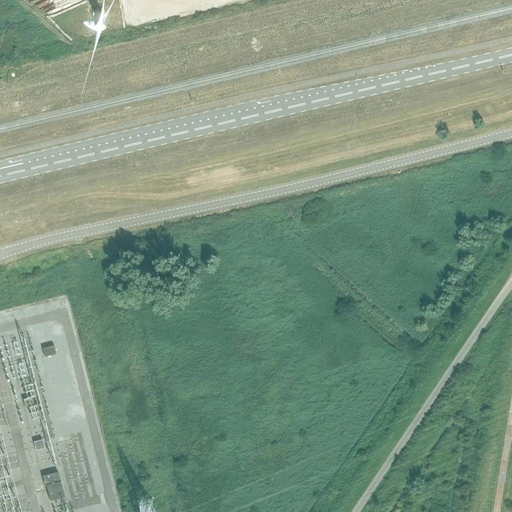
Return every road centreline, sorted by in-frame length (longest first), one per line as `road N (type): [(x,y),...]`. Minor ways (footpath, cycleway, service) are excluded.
road 1 (unclassified): [(0,175),(511,54)]
road 2 (unclassified): [(0,253),(511,136)]
road 3 (unclassified): [(511,285),(356,511)]
